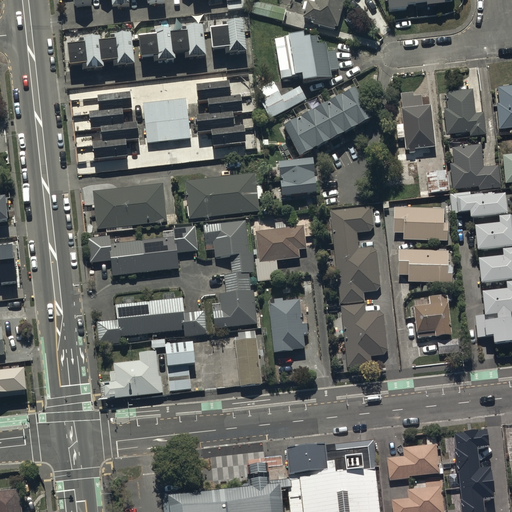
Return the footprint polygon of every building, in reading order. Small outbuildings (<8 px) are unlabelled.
[(225,0),(227,10),(247,8),(246,0),(225,0)] [(347,0),(317,0),(316,6),(309,4),(305,20),(313,22),(312,26),(336,32),(336,30),(339,30),(347,0)] [(453,0),(388,0),(391,18),(409,16),(408,13),(428,11),(428,14),(446,12),(445,8),(455,7),(453,0)] [(287,12),(255,3),(252,15),(284,23),(287,12)] [(224,31),(212,33),(215,55),(227,53),(228,60),(249,57),(245,22),(223,24),(224,31)] [(184,37),(174,38),(177,58),(187,57),(188,65),(209,62),(205,26),(183,29),(184,37)] [(153,40),(141,42),(143,62),(155,61),(156,68),(177,65),(177,58),(174,38),(173,29),(152,32),(153,40)] [(112,45),(102,46),(105,67),(114,66),(115,73),(137,70),(132,34),(111,37),(112,45)] [(305,36),(275,40),(282,82),(305,79),(306,86),(334,81),(333,74),(340,73),(337,52),(329,54),(327,45),(319,47),(318,39),(306,41),(305,36)] [(101,38),(80,40),(81,48),(69,50),(71,71),(83,69),(84,76),(105,74),(105,67),(102,46),(101,38)] [(231,84),(198,88),(200,105),(210,104),(232,102),(231,84)] [(499,129),(511,127),(511,84),(497,86),(499,102),(496,103),(499,129)] [(281,124),(298,155),(370,116),(353,86),(281,124)] [(483,112),(475,113),(474,105),(472,88),(445,91),(447,108),(443,108),(446,134),(469,132),(469,136),(486,134),(483,112)] [(271,123),(307,103),(300,90),(264,110),(271,123)] [(132,97),(99,99),(100,116),(124,114),(134,114),(132,97)] [(187,101),(143,106),(147,146),(192,141),(187,101)] [(232,102),(210,104),(211,120),(235,118),(244,117),(243,101),(232,102)] [(405,149),(434,145),(430,104),(400,107),(405,149)] [(100,116),(91,117),(93,133),(102,131),(126,129),(124,114),(100,116)] [(237,133),(235,118),(211,120),(199,122),(200,137),(213,136),(237,133)] [(126,129),(102,131),(104,148),(128,145),(140,144),(138,128),(126,129)] [(237,133),(213,136),(215,151),(248,147),(246,132),(237,133)] [(500,184),(498,165),(483,166),(480,143),(451,147),(453,163),(449,163),(452,189),(478,186),(479,190),(489,188),(488,185),(500,184)] [(130,161),(128,145),(104,148),(95,149),(97,165),(130,161)] [(511,153),(502,155),(505,182),(511,181),(511,153)] [(277,161),(280,194),(315,191),(311,157),(277,161)] [(426,172),(428,193),(447,191),(445,170),(426,172)] [(257,176),(185,184),(190,222),(260,214),(259,201),(264,201),(262,188),(258,188),(257,176)] [(164,187),(94,195),(98,232),(168,224),(164,187)] [(503,193),(470,196),(469,191),(449,194),(451,213),(468,211),(468,216),(505,212),(503,193)] [(0,221),(8,221),(5,195),(0,195),(0,221)] [(358,248),(356,232),(369,231),(373,226),(371,206),(329,210),(340,303),(364,301),(363,292),(376,291),(380,285),(376,250),(371,246),(358,248)] [(393,232),(403,232),(403,239),(447,240),(447,222),(443,222),(443,208),(394,207),(393,232)] [(476,249),(511,245),(511,214),(497,216),(497,222),(473,224),(476,249)] [(248,222),(202,227),(205,254),(215,253),(216,262),(231,260),(233,276),(224,277),(226,296),(221,297),(222,314),(215,315),(217,330),(258,326),(254,294),(252,294),(250,276),(257,275),(254,253),(251,254),(248,222)] [(303,225),(255,231),(259,262),(299,257),(298,249),(306,248),(303,225)] [(111,239),(88,242),(91,266),(111,264),(113,279),(181,272),(179,256),(199,254),(196,229),(173,232),(174,239),(112,246),(111,239)] [(0,283),(0,286),(18,284),(13,243),(0,244),(0,283)] [(479,282),(511,278),(511,247),(501,249),(501,255),(477,257),(479,282)] [(398,274),(408,275),(408,281),(451,282),(451,274),(447,274),(448,250),(398,249),(398,274)] [(299,276),(300,292),(313,291),(312,276),(299,276)] [(509,312),(511,312),(511,281),(504,282),(505,288),(481,291),(483,315),(474,315),(477,337),(491,336),(492,342),(511,340),(511,323),(510,323),(509,312)] [(416,332),(434,331),(435,336),(451,334),(446,294),(428,296),(429,304),(413,306),(416,332)] [(118,323),(96,325),(99,349),(123,346),(122,339),(186,332),(186,338),(208,336),(206,314),(186,316),(184,299),(116,307),(118,323)] [(268,303),(273,353),(304,349),(299,300),(268,303)] [(340,306),(347,367),(371,364),(370,356),(383,355),(387,349),(383,314),(378,310),(365,312),(364,303),(340,306)] [(240,386),(261,384),(256,338),(234,341),(240,386)] [(457,339),(437,341),(439,354),(458,352),(457,339)] [(190,389),(188,363),(194,363),(191,341),(164,344),(169,391),(190,389)] [(101,385),(103,401),(163,395),(161,378),(159,378),(156,353),(139,355),(140,362),(114,365),(116,383),(101,385)] [(0,392),(28,389),(26,367),(0,370),(0,392)] [(489,445),(487,429),(454,432),(462,511),(485,511),(484,498),(494,497),(491,467),(480,468),(477,446),(489,445)] [(437,444),(404,448),(405,457),(388,459),(391,480),(440,474),(437,444)] [(251,492),(170,500),(171,511),(283,511),(282,492),(288,491),(290,511),(378,511),(372,445),(288,453),(291,481),(269,484),(268,468),(248,470),(251,492)] [(443,511),(441,487),(408,490),(409,498),(393,500),(394,511),(443,511)] [(22,511),(20,489),(0,491),(0,511),(22,511)]
